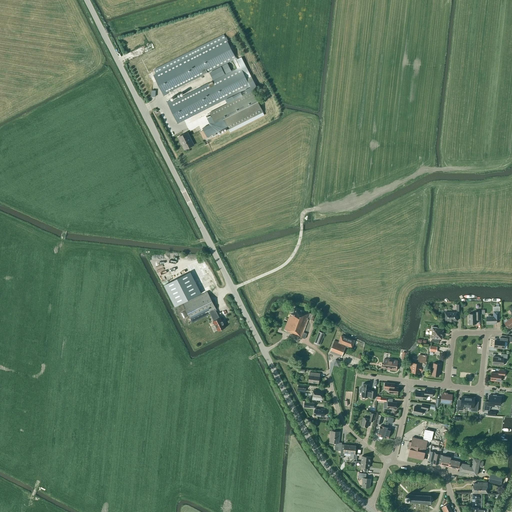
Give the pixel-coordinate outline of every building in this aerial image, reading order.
[(226,40),(154,76),(163,94),(235,58),(226,40)] [(227,64),(209,73),(213,80),(231,72),(227,64)] [(168,104),(177,123),(250,86),(240,68),(168,104)] [(252,91),(210,113),(214,122),(203,128),(207,137),(227,127),(228,130),(263,112),(252,91)] [(193,144),(193,145),(194,145),(187,133),(178,137),(180,141),(180,142),(181,145),(182,144),(185,150),(184,149),(193,144)] [(201,294),(190,272),(164,285),(175,307),(201,294)] [(216,310),(207,292),(183,304),(192,323),(210,314),(213,321),(212,322),(218,332),(225,328),(220,318),(219,318),(216,311),(216,310)] [(301,338),(305,339),(307,334),(303,332),(311,313),(296,307),(293,315),(290,314),(284,330),(290,332),(289,333),(301,338)] [(452,321),(457,321),(457,312),(445,313),(445,321),(450,321),(452,321)] [(476,324),(476,320),(480,320),(480,312),(475,312),(475,314),(468,314),(469,324),(476,324)] [(486,317),(486,324),(496,323),(496,319),(500,319),(499,312),(496,312),(496,317),(486,317)] [(443,329),(437,328),(432,327),(431,331),(432,331),(431,338),(432,338),(431,342),(439,343),(439,339),(442,339),(443,329)] [(314,343),(320,345),(324,334),(319,332),(314,343)] [(355,341),(341,336),(339,342),(334,340),(329,353),(341,357),(346,346),(347,347),(347,346),(352,348),(355,341)] [(507,342),(508,339),(500,338),(499,341),(495,341),(494,348),(504,349),(504,342),(507,342)] [(504,358),(507,359),(507,355),(501,354),(500,358),(493,357),(492,364),(503,366),(504,358)] [(426,356),(419,355),(418,363),(410,362),(409,372),(421,374),(422,364),(420,364),(420,362),(425,363),(426,356)] [(384,359),(383,364),(382,364),(381,368),(390,369),(390,370),(396,371),(397,366),(396,366),(397,361),(384,359)] [(501,376),(504,376),(505,371),(499,370),(499,373),(491,373),(490,381),(500,382),(501,376)] [(308,382),(318,383),(320,374),(310,372),(309,375),(308,382)] [(384,389),(389,389),(389,393),(398,394),(398,387),(394,387),(395,384),(385,383),(384,389)] [(376,391),(374,391),(369,390),(370,385),(363,384),(363,388),(361,387),(360,388),(360,391),(361,392),(362,392),(361,396),(375,398),(376,391)] [(314,399),(320,400),(320,398),(321,398),(322,391),(313,390),(313,397),(314,397),(314,399)] [(424,393),(416,392),(415,399),(425,400),(426,396),(432,397),(433,391),(425,390),(424,393)] [(442,394),(441,402),(451,404),(452,395),(442,394)] [(488,402),(484,402),(483,410),(489,410),(491,406),(494,406),(494,404),(500,405),(501,397),(489,395),(488,402)] [(467,407),(468,397),(462,396),(461,404),(457,403),(456,410),(463,410),(464,407),(467,407)] [(474,405),(475,398),(468,397),(467,407),(470,407),(471,411),(477,412),(478,405),(474,405)] [(422,411),(427,412),(429,406),(422,404),(421,408),(414,407),(413,413),(422,415),(422,411)] [(375,414),(371,413),(369,419),(363,417),(361,426),(367,428),(369,421),(373,422),(375,414)] [(387,422),(385,422),(385,425),(386,425),(388,425),(389,423),(392,424),(394,418),(388,417),(387,422)] [(377,436),(383,437),(385,427),(380,426),(379,430),(378,430),(378,432),(378,433),(377,436)] [(391,429),(385,427),(383,437),(388,439),(389,435),(390,435),(390,434),(390,433),(391,429)] [(423,438),(424,438),(423,440),(412,437),(411,442),(409,442),(407,449),(410,449),(408,457),(423,460),(427,441),(431,442),(431,439),(433,431),(425,430),(423,438)] [(335,450),(341,451),(341,449),(342,443),(339,442),(340,432),(330,431),(329,442),(335,442),(335,450)] [(344,458),(344,453),(350,453),(350,458),(353,459),(353,466),(356,466),(357,455),(354,454),(355,446),(345,444),(344,449),(341,449),(341,451),(340,458),(344,458)] [(461,457),(451,455),(451,457),(435,454),(433,463),(438,464),(441,465),(449,467),(458,469),(460,461),(461,457)] [(474,459),(472,466),(461,463),(459,471),(471,473),(471,474),(477,475),(478,467),(482,467),(483,462),(480,461),(480,460),(474,459)] [(370,488),(370,479),(365,478),(366,474),(358,473),(358,478),(363,478),(362,487),(370,488)] [(502,477),(490,474),(488,482),(500,485),(502,477)] [(472,493),(488,493),(488,486),(488,482),(478,482),(478,483),(474,483),(473,486),(472,486),(472,493)] [(478,505),(478,507),(478,506),(482,506),(482,505),(482,494),(479,494),(472,494),(472,505),(478,505)] [(421,495),(419,495),(417,495),(416,495),(415,495),(414,495),(412,495),(411,495),(410,495),(408,495),(407,495),(407,496),(405,496),(405,500),(407,501),(407,503),(407,502),(409,503),(410,503),(411,503),(412,503),(414,503),(416,503),(418,503),(419,503),(420,503),(421,503),(423,503),(424,503),(425,503),(425,504),(426,504),(428,504),(427,506),(430,506),(430,504),(432,502),(432,501),(433,499),(432,498),(431,496),(430,496),(429,496),(428,496),(426,496),(425,495),(425,496),(424,496),(424,495),(423,495),(421,495)]
